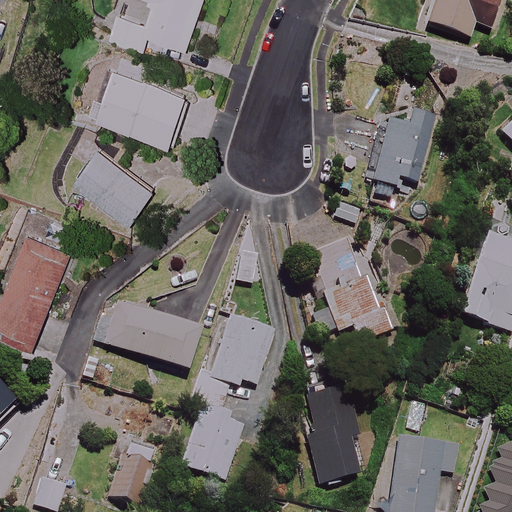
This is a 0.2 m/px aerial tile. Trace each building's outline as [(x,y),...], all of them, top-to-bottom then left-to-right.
[(204,0),(139,0),(132,20),(118,16),(110,40),(144,51),(149,37),(187,50),(204,0)] [(499,0),(434,0),(425,26),(468,41),(473,26),(489,31),(499,0)] [(188,95),(114,70),(104,101),(96,99),(90,118),(171,145),(188,95)] [(12,89),(0,84),(0,102),(6,105),(12,89)] [(431,121),(410,116),(407,130),(386,125),(372,185),(393,190),(396,181),(416,186),(431,121)] [(511,123),(499,136),(511,149),(511,123)] [(157,188),(98,148),(74,183),(133,223),(157,188)] [(360,211),(336,205),(332,219),(355,226),(360,211)] [(72,250),(25,232),(0,298),(0,337),(34,350),(72,250)] [(511,256),(511,245),(485,237),(458,318),(508,334),(511,321),(511,275),(506,273),(511,256)] [(374,309),(363,283),(322,301),(337,334),(350,328),(358,346),(390,331),(379,307),(374,309)] [(199,333),(117,306),(104,347),(186,374),(199,333)] [(223,483),(241,427),(227,422),(230,414),(220,411),(227,389),(237,392),(240,383),(254,388),(272,333),(227,318),(208,375),(200,372),(188,407),(199,410),(179,468),(223,483)] [(0,427),(17,405),(0,391),(0,427)] [(338,414),(332,393),(302,401),(312,434),(303,436),(318,489),(358,478),(347,440),(359,437),(352,410),(338,414)] [(455,447),(398,439),(387,511),(431,511),(437,473),(451,475),(455,447)] [(153,452),(127,445),(123,460),(119,459),(108,500),(138,508),(153,452)] [(511,511),(511,447),(501,452),(505,461),(489,468),(497,486),(486,491),(491,504),(480,509),(481,511),(511,511)] [(0,501),(15,473),(3,467),(0,472),(0,501)] [(56,511),(64,487),(47,482),(38,508),(49,511),(56,511)]
